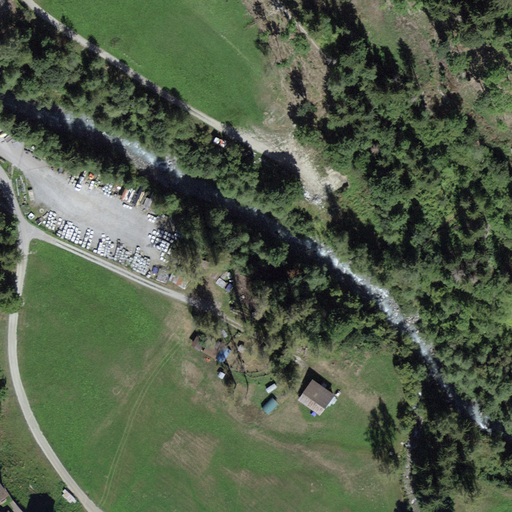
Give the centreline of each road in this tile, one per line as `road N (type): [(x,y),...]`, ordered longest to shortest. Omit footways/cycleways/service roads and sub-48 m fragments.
road 1 (track): [(22,0),(369,233)]
road 2 (track): [(0,174),(22,242),(11,339),(16,382),(41,442),(96,511)]
road 3 (track): [(305,360),(212,306),(19,229)]
